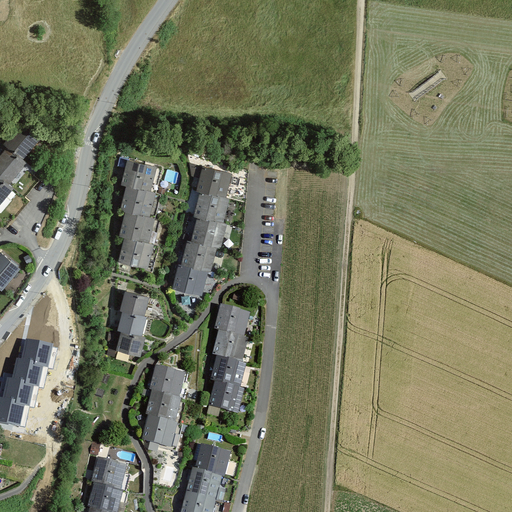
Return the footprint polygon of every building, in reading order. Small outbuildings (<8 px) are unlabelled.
[(21,121),(4,142),(8,146),(23,158),(41,136),(21,121)] [(27,161),(23,158),(8,146),(0,155),(0,175),(9,183),(27,161)] [(127,185),(155,193),(162,166),(150,163),(150,165),(127,159),(121,184),(127,185)] [(197,190),(200,190),(225,196),(231,173),(202,166),(197,190)] [(247,169),(235,169),(227,274),(240,275),(247,169)] [(0,202),(13,186),(9,183),(0,175),(0,202)] [(126,211),(154,218),(161,194),(155,193),(127,185),(121,209),(126,211)] [(194,216),(197,217),(223,223),(229,197),(225,196),(200,190),(194,216)] [(125,237),(154,245),(160,220),(154,218),(126,211),(120,235),(125,237)] [(197,217),(192,240),(216,246),(221,247),(226,223),(223,223),(197,217)] [(154,245),(125,237),(118,260),(135,265),(134,266),(153,271),(159,246),(154,245)] [(187,240),(182,264),(207,270),(210,270),(216,246),(192,240),(187,240)] [(20,268),(1,252),(0,253),(0,287),(1,289),(20,268)] [(202,293),(207,270),(182,264),(178,263),(173,286),(202,293)] [(120,309),(123,310),(144,315),(149,297),(126,290),(120,309)] [(218,330),(243,337),(249,313),(221,306),(215,329),(218,330)] [(118,329),(122,330),(141,335),(147,316),(144,315),(123,310),(118,329)] [(145,336),(141,335),(122,330),(117,348),(140,354),(145,336)] [(217,356),(241,362),(248,338),(243,337),(218,330),(212,355),(217,356)] [(0,399),(0,421),(20,425),(24,405),(29,406),(34,385),(40,386),(44,367),(49,368),(54,344),(29,339),(25,358),(20,357),(15,379),(10,377),(6,398),(0,397),(0,399)] [(215,382),(239,388),(246,363),(241,362),(217,356),(211,381),(215,382)] [(152,391),(182,399),(188,373),(157,365),(150,391),(152,391)] [(239,388),(215,382),(209,406),(238,413),(243,389),(239,388)] [(148,416),(179,424),(185,399),(182,399),(152,391),(146,416),(148,416)] [(47,397),(43,409),(63,416),(67,404),(47,397)] [(179,424),(148,416),(143,440),(176,449),(182,425),(179,424)] [(195,469),(220,475),(224,476),(230,452),(201,445),(195,469)] [(94,483),(126,491),(130,476),(125,475),(127,465),(98,458),(92,482),(94,483)] [(186,495),(214,501),(220,475),(195,469),(192,468),(186,495)] [(90,507),(108,511),(122,511),(128,491),(126,491),(94,483),(88,507),(90,507)] [(211,511),(214,501),(186,495),(181,511),(211,511)]
